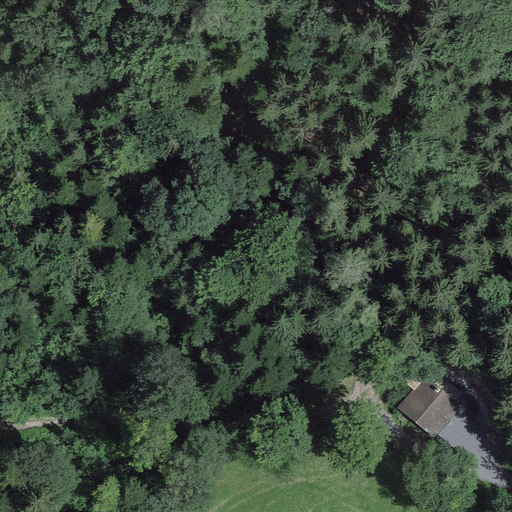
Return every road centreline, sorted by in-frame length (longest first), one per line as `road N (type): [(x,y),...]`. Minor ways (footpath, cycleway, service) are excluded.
road 1 (track): [(0,425),(367,416)]
road 2 (track): [(276,70),(398,123),(511,203)]
road 3 (track): [(383,429),(511,484)]
